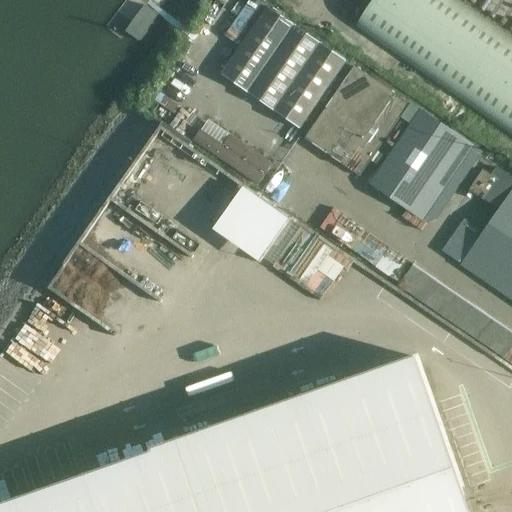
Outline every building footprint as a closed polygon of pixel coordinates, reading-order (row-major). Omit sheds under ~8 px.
[(374,0),(356,27),(511,136),(511,37),(458,0),(374,0)] [(346,62),(268,8),(222,75),(300,130),(346,62)] [(354,67),(305,139),(346,168),(360,177),(400,119),(402,120),(384,146),(392,151),(368,185),(426,225),(437,220),(483,153),(420,110),(411,104),(410,105),(396,95),(354,67)] [(201,130),(193,141),(258,186),(273,164),(231,135),(224,146),(201,130)] [(475,181),(469,191),(483,201),(498,211),(511,190),(511,177),(496,167),(491,175),(484,171),(483,170),(475,181)] [(483,233),(460,266),(511,301),(511,190),(498,211),(483,233)] [(464,220),(441,253),(460,266),(483,233),(464,220)] [(469,511),(415,358),(0,503),(0,511),(469,511)]
